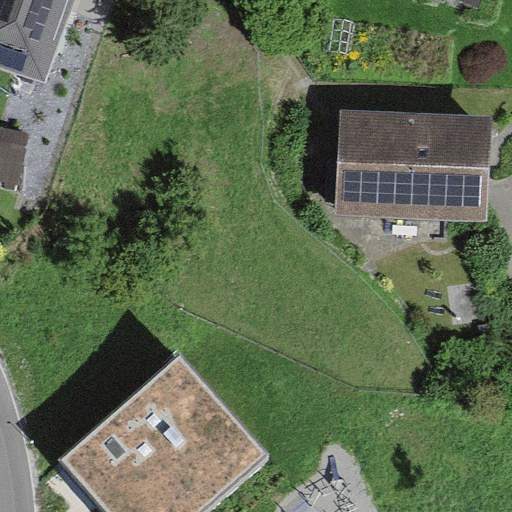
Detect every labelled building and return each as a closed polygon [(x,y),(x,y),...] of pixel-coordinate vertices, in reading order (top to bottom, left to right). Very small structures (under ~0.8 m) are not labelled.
[(75,0),(0,0),(0,71),(44,87),(75,0)] [(479,0),(454,0),(477,8),(479,0)] [(479,151),(328,143),(322,246),(473,255),(479,151)] [(65,392),(126,339),(85,292),(24,345),(65,392)] [(192,342),(57,451),(106,511),(205,511),(281,452),(192,342)]
